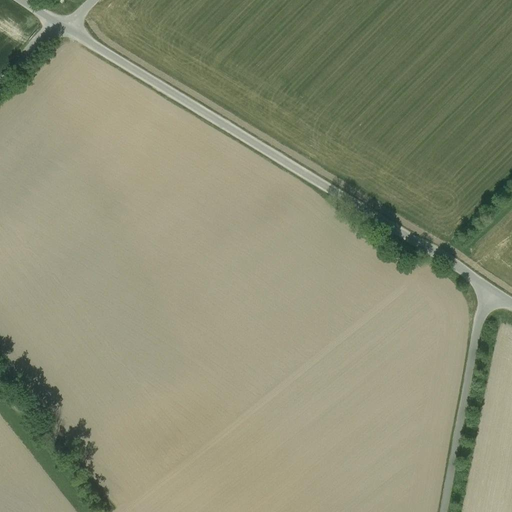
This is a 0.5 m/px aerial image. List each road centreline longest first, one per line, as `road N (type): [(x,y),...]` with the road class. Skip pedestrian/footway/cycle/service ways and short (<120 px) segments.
road 1 (unclassified): [(488,287),(64,26)]
road 2 (unclassified): [(444,511),(488,287)]
